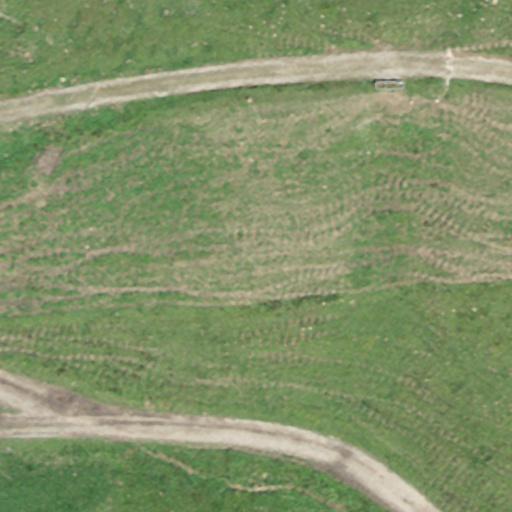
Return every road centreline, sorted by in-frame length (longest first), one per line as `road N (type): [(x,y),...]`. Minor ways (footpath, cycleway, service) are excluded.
road 1 (track): [(0,103),(203,67),(424,56),(511,66)]
road 2 (track): [(406,511),(330,450),(247,436),(0,423)]
road 3 (track): [(136,433),(0,379)]
